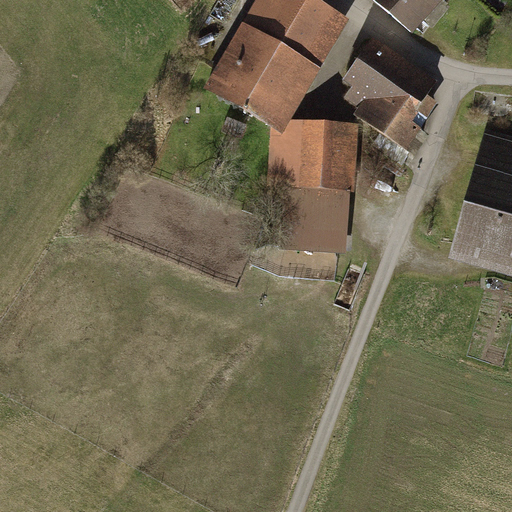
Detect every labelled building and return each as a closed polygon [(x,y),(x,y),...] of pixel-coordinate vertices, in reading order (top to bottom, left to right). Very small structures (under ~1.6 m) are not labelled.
[(351,34),(294,0),(266,0),(205,101),(235,119),(225,135),(243,146),(253,130),(265,138),(282,147),(289,138),(351,34)] [(446,13),(431,0),(374,0),(369,5),(417,47),(446,13)] [(431,0),(446,13),(458,0),(431,0)] [(443,95),(373,51),(344,96),(355,103),(350,111),(365,121),(360,130),(417,166),(428,147),(421,143),(438,116),(432,112),(443,95)] [(358,203),(361,139),(289,138),(282,147),(265,138),(262,199),(288,200),(285,261),(347,264),(350,202),(358,203)] [(511,148),(487,142),(451,278),(511,294),(511,148)]
